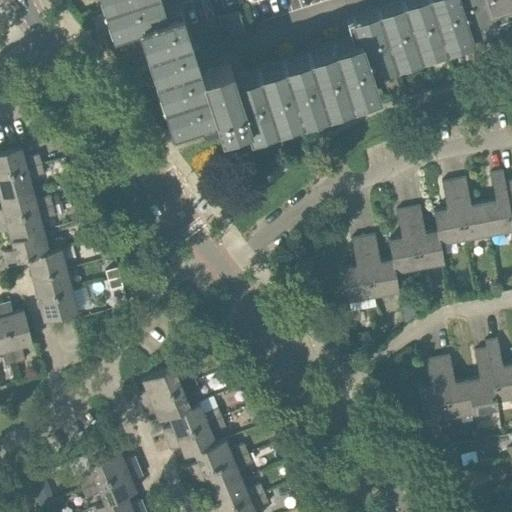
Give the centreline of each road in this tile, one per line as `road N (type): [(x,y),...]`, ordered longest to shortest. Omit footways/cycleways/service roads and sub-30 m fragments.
road 1 (residential): [(223,270),(314,199),(418,157),(511,133)]
road 2 (residential): [(206,249),(39,28)]
road 3 (residential): [(322,400),(442,312),(511,300)]
road 4 (residential): [(188,511),(165,459),(151,465),(109,374)]
road 5 (residential): [(322,400),(223,270)]
road 6 (residential): [(109,374),(116,345),(206,249)]
road 7 (residential): [(406,511),(322,400)]
road 8 (residential): [(0,450),(109,374)]
